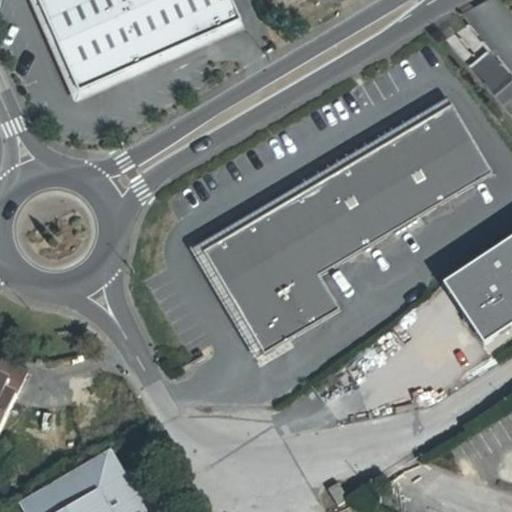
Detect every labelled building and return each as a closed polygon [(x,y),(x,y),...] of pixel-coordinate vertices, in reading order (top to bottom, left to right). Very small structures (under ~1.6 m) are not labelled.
[(39,0),(80,92),(242,21),(232,0),(39,0)] [(493,92),(510,77),(486,52),(470,67),(493,92)] [(453,106),(204,253),(265,355),(341,311),(320,276),(493,174),(453,106)] [(511,238),(445,284),(485,345),(511,326),(511,238)] [(0,431),(1,432),(28,375),(1,362),(0,363),(0,431)] [(99,492),(110,511),(152,511),(155,510),(150,501),(142,506),(125,477),(99,492)] [(352,501),(340,483),(329,490),(341,508),(352,501)]
